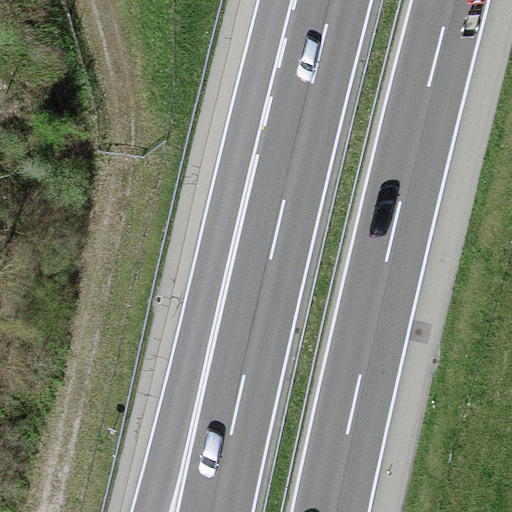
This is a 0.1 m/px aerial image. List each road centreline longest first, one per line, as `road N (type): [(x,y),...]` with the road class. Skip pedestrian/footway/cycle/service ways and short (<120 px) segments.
road 1 (motorway): [(330,511),(450,0)]
road 2 (motorway): [(332,0),(214,511)]
road 3 (track): [(45,511),(124,152),(128,113),(103,0)]
